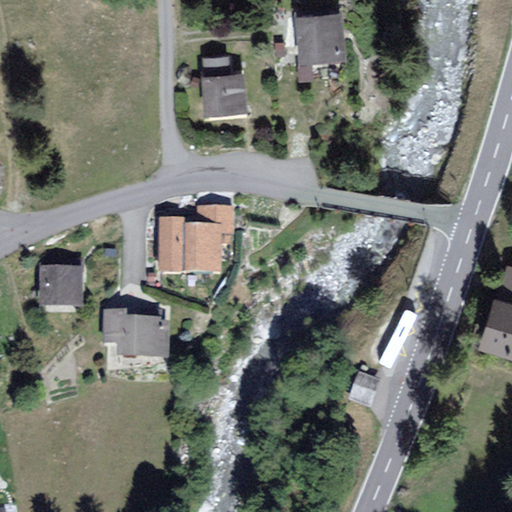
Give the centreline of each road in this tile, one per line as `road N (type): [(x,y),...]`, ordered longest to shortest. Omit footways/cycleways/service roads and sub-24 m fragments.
road 1 (tertiary): [(470,218),(369,511)]
road 2 (unclassified): [(470,218),(304,190),(179,184)]
road 3 (residential): [(179,184),(165,0)]
road 4 (unclassified): [(179,184),(41,231)]
road 5 (tertiary): [(511,89),(470,218)]
